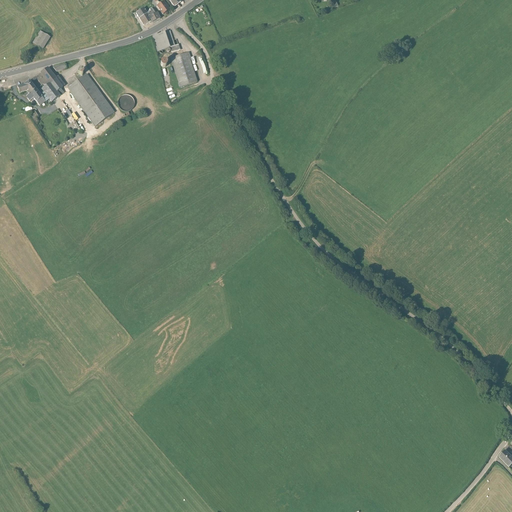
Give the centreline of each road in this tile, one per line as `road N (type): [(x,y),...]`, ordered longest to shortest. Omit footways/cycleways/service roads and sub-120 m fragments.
road 1 (track): [(217,95),(314,240),(447,343),(511,413)]
road 2 (tertiary): [(0,74),(150,32),(200,0)]
